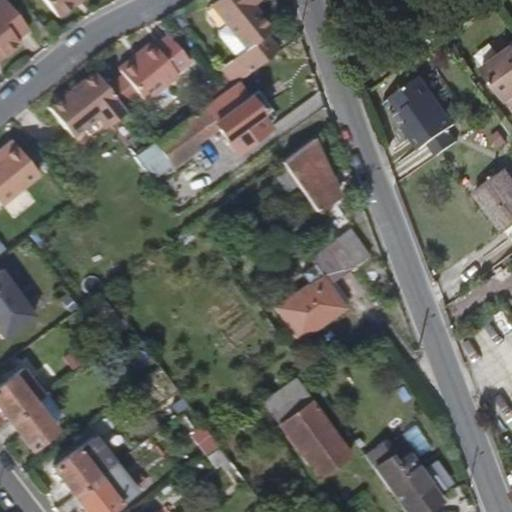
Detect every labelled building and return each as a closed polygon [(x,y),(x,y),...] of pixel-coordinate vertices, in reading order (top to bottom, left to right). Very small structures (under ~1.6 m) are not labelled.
[(0,0),(0,55),(2,58),(18,45),(14,40),(27,30),(3,0),(0,0)] [(43,0),(56,17),(76,0),(43,0)] [(276,29),(258,3),(262,0),(217,0),(215,2),(232,25),(248,48),(240,53),(232,59),(243,76),(280,49),(269,34),(276,29)] [(248,48),(232,25),(224,30),(240,53),(248,48)] [(128,114),(178,75),(176,72),(190,62),(169,34),(155,45),(153,44),(134,58),(133,56),(118,68),(123,75),(107,88),(125,110),(128,114)] [(511,43),(501,51),(504,56),(484,69),(510,105),(511,104),(511,43)] [(125,110),(107,88),(93,70),(66,90),(69,94),(64,98),(61,94),(45,107),(68,136),(95,115),(103,126),(125,110)] [(456,121),(424,74),(395,94),(411,118),(406,122),(422,145),(430,139),(456,121)] [(227,87),(217,76),(206,85),(215,96),(227,87)] [(272,108),(259,91),(251,96),(240,81),(206,106),(206,105),(158,140),(177,165),(203,146),(199,141),(220,126),(238,150),(272,125),(264,114),(272,108)] [(64,98),(69,94),(66,90),(61,94),(64,98)] [(440,152),(465,134),(456,121),(430,139),(440,152)] [(0,197),(35,171),(10,138),(0,145),(0,197)] [(332,177),(308,141),(282,161),(317,211),(332,200),(321,184),(332,177)] [(511,227),(511,180),(504,170),(476,191),(506,231),(511,227)] [(332,200),(343,192),(332,177),(321,184),(332,200)] [(371,256),(352,230),(338,240),(356,266),(371,256)] [(356,266),(338,240),(312,259),(323,275),(279,307),(301,339),(347,307),(331,284),(356,266)] [(2,269),(0,270),(0,341),(36,314),(2,269)] [(106,300),(94,309),(114,336),(126,326),(106,300)] [(374,326),(360,336),(365,343),(379,333),(374,326)] [(36,401),(44,395),(24,369),(0,386),(0,403),(12,419),(36,401)] [(351,454),(297,377),(265,400),(319,476),(351,454)] [(176,393),(167,399),(176,412),(185,405),(176,393)] [(57,429),(36,401),(12,419),(33,447),(57,429)] [(234,464),(203,422),(192,431),(194,434),(191,436),(216,469),(220,465),(225,472),(234,464)] [(75,494),(117,462),(120,460),(109,446),(104,449),(94,436),(54,466),(75,494)] [(377,467),(393,456),(384,444),(368,455),(377,467)] [(443,500),(411,457),(400,465),(393,456),(377,467),(408,511),(429,511),(429,510),(443,500)] [(88,511),(108,511),(148,482),(136,466),(126,474),(117,462),(75,494),(88,511)] [(269,511),(263,503),(251,511),(269,511)]
